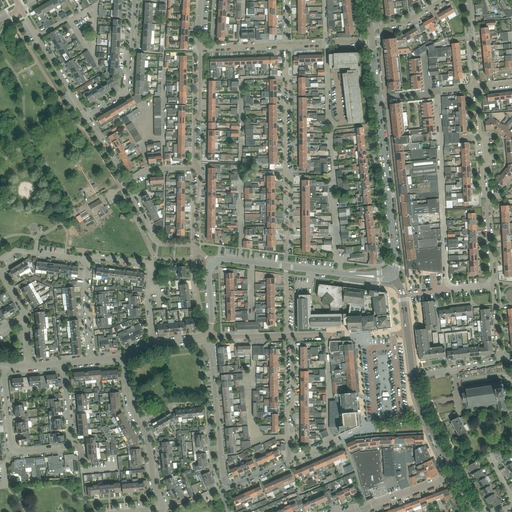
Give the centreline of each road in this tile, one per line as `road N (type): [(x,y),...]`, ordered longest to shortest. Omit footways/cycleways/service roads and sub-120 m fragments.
road 1 (residential): [(285,266),(285,44)]
road 2 (residential): [(474,87),(488,161),(482,171),(492,287)]
road 3 (unclassified): [(437,91),(449,285)]
road 4 (tertiary): [(394,258),(377,99)]
road 5 (residential): [(226,483),(202,336)]
road 6 (residential): [(84,117),(124,93),(134,0)]
road 7 (residential): [(84,117),(21,8)]
road 8 (residential): [(286,336),(288,460)]
road 9 (residential): [(200,46),(193,167)]
